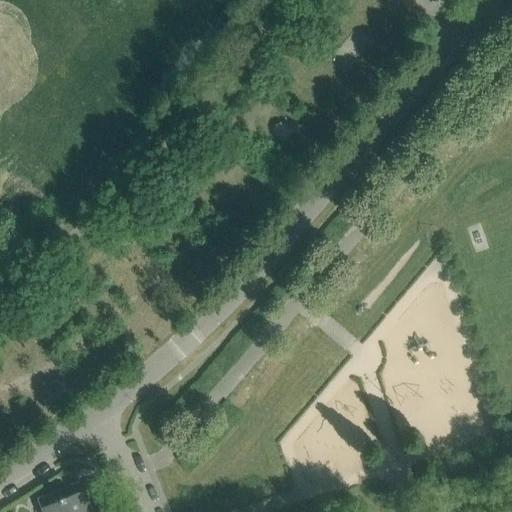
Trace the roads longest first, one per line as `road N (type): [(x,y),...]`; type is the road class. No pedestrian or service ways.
road 1 (residential): [(104,409),(185,342),(296,224),(487,0)]
road 2 (unclassified): [(0,297),(148,168),(295,0)]
road 3 (residential): [(0,476),(104,409)]
